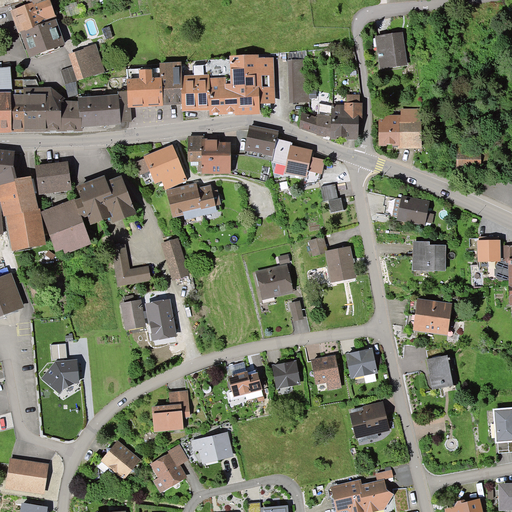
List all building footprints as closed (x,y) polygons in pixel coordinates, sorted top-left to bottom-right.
[(12,12),(19,34),(53,22),(52,18),(53,17),(48,2),(47,0),(42,0),(28,6),(12,12)] [(29,58),(62,46),(53,22),(19,34),(21,34),(29,58)] [(104,40),(111,38),(108,28),(101,30),(104,40)] [(405,66),(400,35),(375,38),(378,56),(377,56),(378,58),(380,69),(405,66)] [(94,47),(69,56),(73,67),(59,72),(64,85),(92,76),(92,77),(102,74),(94,47)] [(292,103),(308,102),(305,52),(289,54),(292,103)] [(230,65),(207,66),(208,82),(209,109),(209,114),(256,112),(256,103),(268,103),(267,62),(230,64),(230,65)] [(161,105),(181,104),(181,84),(180,81),(180,65),(159,66),(159,70),(160,70),(161,105)] [(209,109),(208,82),(207,66),(192,66),(192,80),(180,81),(181,84),(181,104),(181,110),(209,109)] [(11,96),(10,81),(9,69),(0,69),(0,133),(8,133),(7,131),(8,131),(8,96),(11,96)] [(161,105),(160,70),(159,70),(126,72),(127,93),(129,106),(161,105)] [(11,96),(8,96),(8,131),(24,131),(22,81),(10,81),(11,96)] [(35,81),(22,81),(24,131),(81,130),(80,126),(77,110),(77,104),(61,103),(63,101),(49,90),(38,90),(35,81)] [(130,122),(129,106),(127,93),(117,94),(117,99),(77,102),(77,104),(77,110),(80,126),(130,122)] [(339,106),(324,106),(323,135),(323,136),(349,136),(349,118),(351,118),(351,95),(339,95),(339,106)] [(309,132),(323,135),(324,106),(310,103),(309,119),(294,114),(292,126),(309,132)] [(379,145),(419,144),(418,111),(400,112),(400,118),(383,118),(383,123),(379,123),(379,145)] [(244,150),(272,155),(276,141),(277,134),(249,128),(244,150)] [(197,173),(202,173),(202,142),(202,138),(187,138),(187,153),(188,162),(190,161),(190,167),(197,167),(197,173)] [(317,182),(322,161),(309,159),(310,154),(290,149),(291,145),(276,141),(272,155),(270,163),(284,167),(284,171),(305,176),(303,185),(317,182)] [(228,173),(228,172),(228,147),(218,147),(218,142),(202,142),(202,173),(228,173)] [(181,171),(172,149),(135,163),(140,175),(149,172),(153,182),(160,179),(165,191),(185,182),(181,171)] [(457,171),(477,171),(478,151),(457,151),(457,171)] [(44,244),(38,209),(36,205),(30,180),(10,184),(13,155),(0,153),(0,198),(3,214),(6,215),(12,250),(44,244)] [(67,186),(69,186),(67,165),(35,169),(36,185),(38,189),(40,192),(54,191),(55,195),(65,194),(68,191),(67,186)] [(82,201),(74,203),(80,219),(88,216),(89,219),(108,211),(110,217),(131,209),(119,180),(105,185),(103,180),(78,189),(82,201)] [(327,202),(337,200),(334,185),(319,188),(322,203),(327,202)] [(218,206),(215,192),(210,193),(209,188),(196,191),(196,188),(166,195),(171,218),(183,215),(184,219),(215,212),(213,207),(218,206)] [(341,199),(337,200),(327,202),(330,214),(344,211),(341,199)] [(432,215),(424,214),(426,205),(395,199),(391,217),(422,223),(423,222),(430,223),(432,215)] [(87,238),(80,219),(74,203),(65,206),(65,215),(55,219),(52,210),(41,214),(54,251),(62,248),(64,254),(85,246),(83,240),(87,238)] [(312,257),(326,253),(322,238),(308,243),(312,257)] [(497,252),(497,239),(486,239),(486,253),(497,252)] [(186,275),(176,241),(162,246),(172,279),(186,275)] [(425,244),(413,244),(413,267),(427,267),(427,270),(429,270),(443,270),(443,248),(425,248),(425,244)] [(510,282),(511,282),(511,247),(501,248),(502,263),(498,263),(494,268),(495,276),(499,280),(509,280),(510,282)] [(334,282),(354,278),(348,248),(326,253),(329,269),(332,268),(334,282)] [(290,292),(284,268),(257,275),(263,298),(290,292)] [(117,286),(130,284),(128,274),(125,272),(115,274),(117,286)] [(17,298),(9,276),(0,279),(0,315),(14,310),(10,301),(17,298)] [(33,297),(41,295),(38,284),(30,287),(33,297)] [(169,300),(146,304),(153,340),(176,336),(169,300)] [(126,328),(142,325),(138,303),(122,305),(126,328)] [(420,316),(443,320),(445,306),(422,303),(420,316)] [(301,318),(297,304),(290,306),(294,320),(301,318)] [(441,333),(443,320),(420,316),(418,330),(441,333)] [(375,373),(370,351),(346,356),(350,378),(375,373)] [(448,356),(427,361),(428,369),(427,369),(427,370),(429,370),(432,386),(446,384),(445,381),(453,380),(448,356)] [(339,387),(333,358),(311,362),(315,384),(326,382),(327,390),(339,387)] [(78,382),(77,360),(56,362),(43,378),(59,391),(63,388),(74,382),(78,382)] [(298,384),(294,363),(272,367),(276,388),(298,384)] [(244,394),(260,389),(256,375),(251,377),(249,373),(228,379),(232,392),(228,394),(230,402),(245,397),(244,394)] [(185,395),(172,396),(172,404),(174,403),(175,407),(152,409),(153,428),(181,425),(180,414),(187,413),(187,417),(185,395)] [(356,438),(386,430),(380,405),(364,408),(365,412),(351,415),(356,438)] [(502,441),(511,440),(511,410),(494,412),(496,442),(497,442),(497,452),(503,451),(502,441)] [(229,454),(224,434),(193,442),(198,441),(203,461),(229,454)] [(137,461),(116,443),(111,449),(106,450),(107,455),(102,460),(95,454),(88,469),(113,490),(128,472),(133,472),(132,467),(137,461)] [(161,493),(188,477),(181,465),(189,461),(179,444),(168,451),(169,453),(150,464),(159,478),(154,481),(161,493)] [(43,491),(47,466),(9,461),(5,486),(43,491)] [(377,474),(379,481),(391,478),(390,471),(377,474)] [(380,511),(390,495),(383,491),(381,484),(360,489),(365,511),(376,508),(380,511)] [(359,511),(365,511),(360,489),(353,485),(334,489),(336,498),(332,499),(335,511),(359,511)] [(511,486),(509,487),(508,489),(500,489),(500,509),(511,508),(511,486)] [(467,504),(463,501),(457,503),(453,509),(446,511),(479,511),(477,501),(467,504)]
